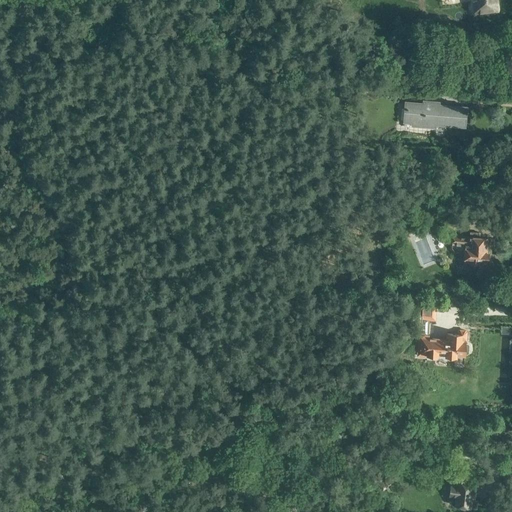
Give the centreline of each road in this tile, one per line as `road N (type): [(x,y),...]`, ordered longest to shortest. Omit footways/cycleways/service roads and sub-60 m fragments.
road 1 (track): [(121,356),(170,405),(193,511)]
road 2 (track): [(367,432),(511,440)]
